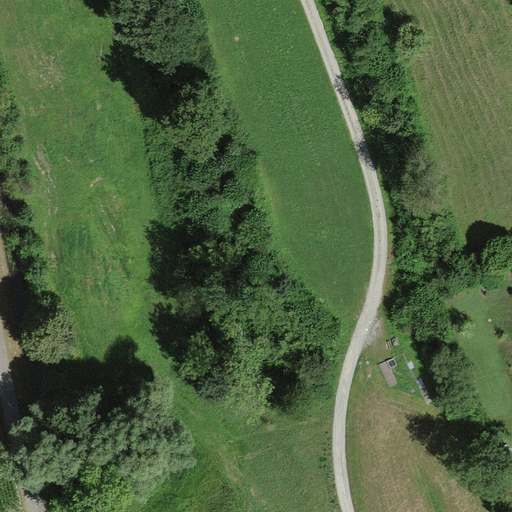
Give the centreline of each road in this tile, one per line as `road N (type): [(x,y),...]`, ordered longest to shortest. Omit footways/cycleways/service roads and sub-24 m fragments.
road 1 (track): [(346,511),(335,419),(374,283),(379,222),(303,0)]
road 2 (track): [(0,364),(36,511)]
